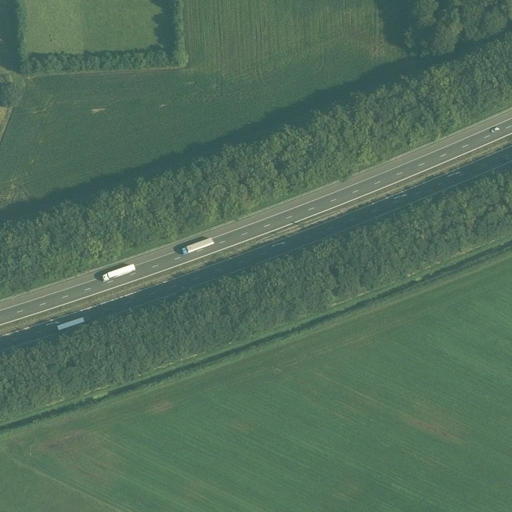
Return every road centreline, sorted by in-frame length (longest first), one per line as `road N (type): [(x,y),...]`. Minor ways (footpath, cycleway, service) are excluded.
road 1 (motorway): [(511,125),(317,207),(0,317)]
road 2 (motorway): [(0,344),(245,261),(511,153)]
